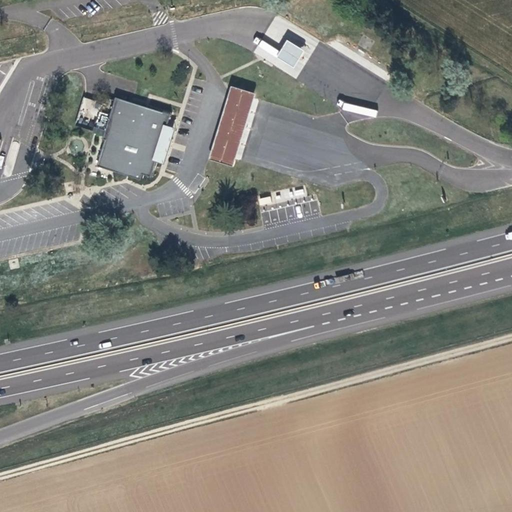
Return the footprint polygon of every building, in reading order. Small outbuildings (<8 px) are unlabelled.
[(279,56),(295,68),(306,50),(289,40),(279,56)] [(257,93),(233,85),(219,131),(210,159),(235,166),(246,131),(257,93)] [(83,97),(77,122),(90,125),(96,100),(83,97)] [(126,100),(122,99),(117,97),(102,144),(104,144),(98,166),(142,179),(144,174),(152,177),(157,161),(161,148),(164,148),(167,139),(164,138),(169,124),(172,114),(126,100)] [(161,148),(157,161),(166,164),(177,127),(169,124),(164,138),(167,139),(164,148),(161,148)] [(272,205),(305,202),(304,187),(271,190),(272,205)] [(259,205),(271,203),(270,196),(258,198),(259,205)]
